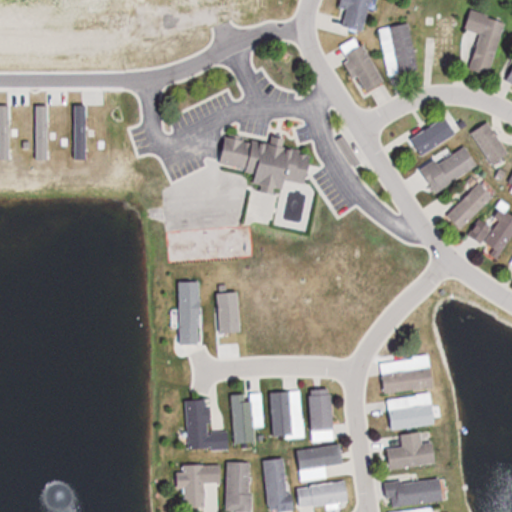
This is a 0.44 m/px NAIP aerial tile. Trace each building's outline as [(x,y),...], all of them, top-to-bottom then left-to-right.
[(371,0),(341,0),(340,9),(349,11),(345,27),(364,32),(371,0)] [(507,20),(471,9),(465,29),(481,34),(470,69),(490,76),(507,20)] [(435,17),(435,66),(457,66),(457,17),(435,17)] [(380,29),(390,76),(419,70),(410,23),(380,29)] [(361,38),(341,47),(356,79),(360,76),(367,91),(383,84),(361,38)] [(420,158),(461,130),(450,114),(409,142),(420,158)] [(510,154),(489,122),(472,133),(492,165),(510,154)] [(224,168),(254,169),(253,188),(287,191),(287,182),(309,184),(311,156),(302,155),(303,148),(285,147),(285,142),(226,138),(224,168)] [(436,193),(479,166),(465,144),(422,171),(436,193)] [(448,216),(462,230),(496,196),(482,182),(448,216)] [(472,239),(501,257),(511,238),(511,214),(507,212),(509,207),(496,199),(472,239)] [(385,392),(435,386),(432,356),(381,362),(385,392)] [(333,389),(311,390),(313,440),(335,439),(333,389)] [(302,390),(271,391),(273,438),(304,436),(302,390)] [(234,442),(256,442),(255,425),(263,425),(262,393),(232,394),(234,442)] [(392,429),(437,423),(433,393),(388,399),(392,429)] [(189,450),(229,448),(228,425),(211,426),(209,398),(186,399),(189,450)] [(391,468),(438,462),(435,441),(431,442),(430,431),(402,434),(403,445),(389,447),(391,468)] [(302,480),(328,476),(326,465),(344,462),(341,443),(297,450),(302,480)] [(264,459),(270,511),(293,509),(286,457),(264,459)] [(228,461),(228,511),(252,511),(252,461),(228,461)] [(222,482),(222,464),(180,463),(179,487),(185,487),(185,506),(215,506),(215,482),(222,482)] [(445,476),(385,483),(386,498),(393,497),(393,506),(447,500),(445,476)] [(350,501),(348,482),(298,485),(299,504),(350,501)]
